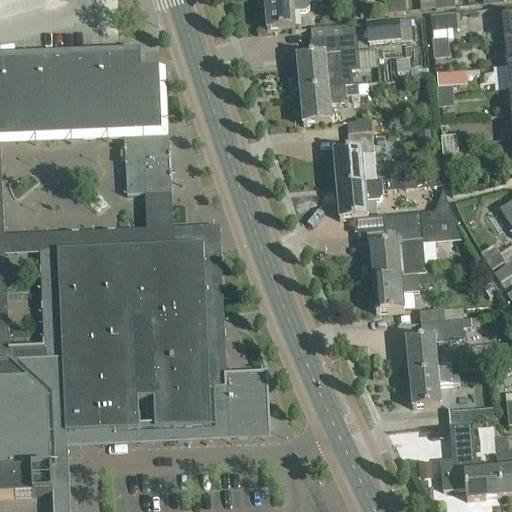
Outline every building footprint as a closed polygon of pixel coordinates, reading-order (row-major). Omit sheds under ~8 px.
[(270,0),(264,1),(267,35),(295,32),(294,16),(307,15),(310,11),(309,6),(323,5),(322,0),(270,0)] [(445,12),(444,0),(435,0),(436,13),(445,12)] [(453,0),(444,0),(445,12),(455,11),(453,0)] [(494,7),(493,0),(484,0),(485,8),(494,7)] [(397,16),(395,2),(386,3),(387,17),(397,16)] [(405,2),(395,2),(397,16),(406,15),(405,2)] [(370,6),(360,7),(361,19),(371,18),(370,6)] [(336,15),(337,26),(351,25),(350,15),(336,15)] [(431,19),(433,44),(447,42),(447,34),(457,33),(455,17),(431,19)] [(511,20),(502,22),(505,47),(511,46),(511,20)] [(367,28),(369,47),(401,44),(399,25),(367,28)] [(311,33),(312,46),(356,42),(355,29),(311,33)] [(301,94),(301,95),(329,92),(352,90),(351,75),(359,74),(356,42),(312,46),(313,59),(298,61),(299,78),(293,79),(295,94),(301,94)] [(447,42),(433,44),(435,62),(449,61),(447,42)] [(140,54),(0,59),(0,133),(88,130),(92,134),(96,130),(107,129),(110,133),(114,129),(124,129),(128,132),(139,132),(147,124),(146,112),(142,109),(146,105),(145,94),(142,91),(145,87),(145,76),(141,73),(140,54)] [(408,64),(396,65),(397,76),(409,75),(408,64)] [(465,70),(436,75),(439,90),(468,85),(465,70)] [(268,446),(269,437),(228,439),(225,380),(222,324),(219,231),(212,231),(172,232),(171,198),(142,200),(144,233),(4,239),(0,160),(0,149),(124,144),(169,142),(169,130),(166,72),(159,72),(141,73),(145,76),(145,87),(142,91),(145,94),(146,105),(142,109),(146,112),(147,124),(139,132),(128,132),(124,129),(114,129),(110,133),(107,129),(96,130),(92,134),(88,130),(0,133),(0,366),(10,366),(48,400),(51,472),(52,499),(49,500),(49,511),(66,511),(64,454),(268,446)] [(329,92),(301,95),(304,129),(332,127),(330,110),(347,108),(347,100),(360,99),(359,89),(352,90),(329,92)] [(438,93),(439,102),(453,100),(452,91),(438,93)] [(453,100),(439,102),(440,111),(454,110),(453,100)] [(347,128),(349,140),(373,138),(371,125),(347,128)] [(389,125),(379,126),(379,134),(390,134),(389,125)] [(431,149),(430,135),(417,136),(419,150),(431,149)] [(334,155),(337,190),(365,187),(377,186),(373,138),(349,140),(350,154),(334,155)] [(442,141),(443,150),(457,149),(456,140),(442,141)] [(169,142),(124,144),(125,152),(124,152),(124,156),(125,156),(125,165),(125,169),(127,200),(142,200),(171,198),(171,183),(171,179),(170,162),(170,158),(169,142)] [(457,149),(443,150),(444,160),(458,158),(457,149)] [(365,187),(337,190),(340,224),(368,222),(367,206),(380,204),(383,201),(382,196),(397,195),(396,184),(377,186),(365,187)] [(511,206),(500,214),(511,233),(511,206)] [(384,222),(385,234),(409,232),(408,220),(384,222)] [(370,250),(373,284),(426,279),(423,245),(457,242),(455,226),(421,229),(421,231),(409,232),(385,234),(386,248),(370,250)] [(482,258),(487,265),(499,258),(494,250),(482,258)] [(499,258),(487,265),(492,273),(504,266),(499,258)] [(426,279),(373,284),(377,318),(404,316),(403,298),(420,296),(419,290),(445,287),(444,277),(426,279)] [(420,316),(421,329),(472,325),(471,312),(420,316)] [(407,344),(410,378),(438,376),(435,347),(464,345),(463,332),(472,332),(472,325),(421,329),(422,342),(407,344)] [(0,501),(47,500),(49,500),(52,499),(51,472),(48,400),(10,366),(0,366),(0,501)] [(438,376),(410,378),(413,413),(441,410),(439,391),(460,389),(459,374),(438,376)] [(267,378),(225,380),(228,439),(269,437),(267,378)] [(449,417),(450,429),(473,427),(494,425),(493,413),(449,417)] [(473,427),(450,429),(453,465),(441,466),(443,496),(465,494),(466,505),(501,501),(498,473),(482,475),(481,463),(476,463),(473,427)] [(494,433),(484,434),(486,457),(497,456),(495,443),(494,433)] [(497,456),(498,473),(501,501),(511,500),(511,455),(507,456),(506,442),(495,443),(497,456)] [(432,479),(431,467),(419,468),(420,481),(432,479)]
